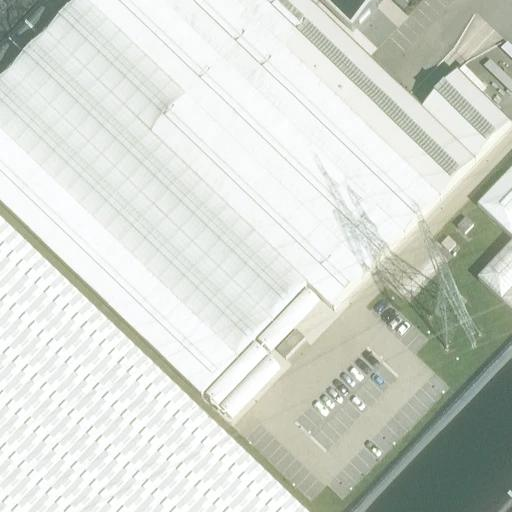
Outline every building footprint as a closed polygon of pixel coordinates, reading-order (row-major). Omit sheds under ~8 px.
[(333,313),(439,203),(280,53),(317,13),(303,0),(81,0),(0,85),(0,205),(201,399),(307,288),(333,313)] [(315,0),(351,35),(384,0),(315,0)] [(421,114),(317,13),(280,53),(439,203),(511,128),(457,77),(421,114)] [(467,221),(458,230),(465,236),(473,227),(467,221)] [(0,511),(302,511),(0,222),(0,511)] [(456,246),(449,239),(442,247),(449,253),(456,246)] [(297,333),(277,353),(286,362),(305,342),(297,333)]
